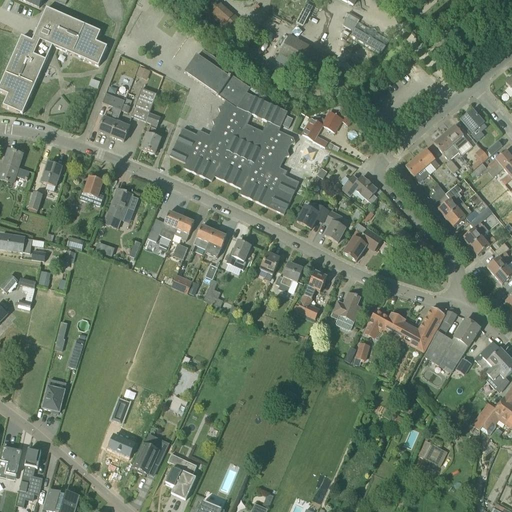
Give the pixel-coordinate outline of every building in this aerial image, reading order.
[(18,0),(39,9),(42,0),(18,0)] [(207,0),(202,7),(234,35),(242,25),(213,0),(207,0)] [(46,10),(32,42),(21,38),(0,86),(0,92),(8,96),(3,107),(22,116),(52,47),(98,68),(107,48),(96,43),(100,33),(46,10)] [(309,13),(303,10),(296,24),(302,27),(309,13)] [(353,31),(359,20),(349,14),(342,26),(353,31)] [(381,54),(385,47),(362,34),(355,29),(351,36),(381,54)] [(289,36),(286,42),(277,59),(283,62),(284,58),(312,73),(322,55),(289,36)] [(444,40),(452,50),(456,47),(448,37),(444,40)] [(280,170),(285,159),(289,157),(287,153),(290,146),(295,145),(293,140),(279,133),(287,114),(246,95),(250,90),(232,77),(234,74),(203,51),(198,58),(197,56),(184,74),(226,103),(223,107),(218,109),(220,114),(217,120),(212,122),(214,126),(209,137),(199,132),(197,136),(182,130),(169,158),(185,165),(183,170),(212,183),(214,178),(241,191),(239,196),(284,217),(299,184),(285,178),(287,173),(280,170)] [(322,55),(312,73),(322,79),(333,61),(322,55)] [(346,62),(336,57),(334,61),(344,67),(346,62)] [(147,81),(150,73),(139,68),(136,77),(147,81)] [(146,124),(149,116),(156,97),(142,91),(131,119),(146,124)] [(121,112),(124,103),(112,98),(106,95),(102,105),(114,109),(112,115),(107,113),(104,119),(102,118),(100,125),(101,126),(98,134),(111,138),(116,124),(117,122),(121,112)] [(126,99),(124,103),(121,112),(127,115),(130,109),(129,108),(132,102),(126,99)] [(339,111),(344,120),(349,115),(341,108),(339,111)] [(477,130),(481,133),(486,129),(472,112),(461,122),(472,135),(477,130)] [(312,121),(311,122),(302,136),(303,137),(303,136),(313,142),(313,143),(325,150),(327,145),(316,138),(322,127),(334,134),(342,120),(330,113),(326,121),(320,118),(316,118),(313,122),(312,121)] [(354,120),(349,115),(344,120),(342,123),(347,128),(354,120)] [(153,154),(155,155),(160,140),(153,137),(160,120),(149,116),(146,124),(151,126),(148,135),(146,135),(144,142),(145,142),(142,150),(149,153),(149,154),(152,155),(153,154)] [(286,117),(282,126),(288,129),(292,120),(286,117)] [(117,122),(116,124),(111,138),(124,143),(130,128),(122,125),(123,124),(117,122)] [(444,136),(453,147),(459,154),(458,152),(468,143),(454,127),(444,136)] [(448,162),(449,163),(445,166),(453,175),(454,174),(459,171),(455,166),(451,161),(459,154),(453,147),(444,136),(434,145),(448,162)] [(498,143),(487,152),(491,157),(502,148),(498,143)] [(475,155),(477,157),(475,159),(478,162),(471,168),(474,171),(488,159),(480,150),(475,155)] [(416,160),(424,171),(431,165),(435,171),(439,167),(426,152),(416,160)] [(511,159),(506,152),(486,169),(487,170),(489,172),(488,173),(494,179),(497,176),(511,163),(511,159)] [(13,183),(15,178),(27,182),(30,173),(18,170),(22,156),(14,153),(13,155),(8,153),(3,169),(1,169),(0,171),(0,180),(8,184),(9,182),(13,183)] [(418,176),(424,171),(416,160),(405,169),(419,185),(423,181),(418,176)] [(511,179),(511,163),(497,176),(502,181),(501,182),(504,186),(511,179)] [(53,193),(55,188),(61,173),(54,171),(56,168),(48,165),(42,184),(47,186),(45,191),(53,193)] [(486,171),(487,170),(486,169),(483,165),(472,173),(477,178),(486,171)] [(89,178),(85,191),(83,191),(80,201),(100,208),(104,198),(98,196),(103,183),(89,178)] [(355,192),(367,202),(377,192),(362,179),(355,186),(350,181),(341,190),(350,198),(355,192)] [(445,196),(437,186),(432,191),(435,194),(430,199),(435,205),(445,196)] [(445,220),(463,205),(464,205),(459,199),(461,198),(458,194),(461,192),(456,186),(445,196),(450,201),(438,211),(445,220)] [(504,193),(496,199),(487,207),(488,208),(493,214),(497,211),(511,197),(511,192),(511,194),(508,190),(505,192),(504,193)] [(121,221),(129,224),(137,201),(131,198),(131,197),(133,198),(133,197),(127,195),(127,194),(124,193),(124,194),(117,191),(104,225),(117,230),(121,221)] [(43,196),(33,193),(28,210),(37,213),(43,196)] [(481,214),(488,208),(487,207),(476,195),(473,197),(476,201),(474,202),(478,208),(474,211),(478,216),(481,214)] [(471,214),(463,205),(445,220),(453,229),(471,214)] [(311,231),(316,221),(322,224),(328,213),(316,206),(313,212),(305,208),(297,223),(311,231)] [(369,212),(363,221),(368,224),(374,216),(369,212)] [(169,213),(161,232),(166,234),(173,238),(182,219),(169,213)] [(338,245),(345,230),(338,227),(342,219),(331,213),(325,224),(330,227),(324,238),(338,245)] [(478,216),(474,220),(479,226),(480,224),(486,220),(481,214),(478,216)] [(173,238),(181,241),(186,243),(194,224),(182,219),(173,238)] [(483,228),(480,224),(479,226),(462,240),(470,249),(488,233),(483,228)] [(206,252),(209,245),(214,232),(201,227),(193,246),(206,252)] [(495,242),(492,239),(496,236),(491,230),(488,233),(470,249),(477,258),(495,242)] [(382,242),(370,233),(367,231),(364,235),(357,231),(352,239),(353,240),(343,255),(356,264),(367,248),(375,253),(382,242)] [(206,252),(218,257),(226,238),(214,232),(209,245),(206,252)] [(407,242),(410,238),(402,232),(394,242),(389,238),(385,242),(390,246),(398,252),(407,257),(414,262),(420,256),(432,267),(439,258),(424,242),(416,251),(407,242)] [(44,243),(24,240),(24,241),(1,237),(0,240),(0,250),(22,254),(30,255),(31,247),(43,249),(44,243)] [(84,243),(71,239),(68,249),(81,253),(84,243)] [(233,250),(226,265),(242,272),(246,264),(244,263),(250,248),(238,243),(235,251),(233,250)] [(112,259),(115,251),(98,244),(95,252),(112,259)] [(180,265),(182,261),(186,249),(178,245),(172,257),(175,258),(174,262),(180,265)] [(494,253),(499,258),(487,269),(494,278),(506,267),(502,262),(508,257),(505,254),(509,250),(504,245),(494,253)] [(76,254),(67,252),(65,262),(74,265),(76,254)] [(33,253),(31,261),(44,263),(46,255),(33,253)] [(269,283),(280,261),(267,255),(260,271),(267,274),(264,281),(269,283)] [(283,279),(279,278),(275,286),(279,288),(278,291),(287,295),(290,289),(292,283),(297,284),(303,271),(289,265),(283,279)] [(217,269),(210,266),(205,278),(212,281),(217,269)] [(494,278),(502,287),(511,278),(511,271),(511,273),(506,267),(494,278)] [(51,276),(41,273),(38,287),(48,290),(51,276)] [(316,292),(320,294),(327,279),(315,274),(297,313),(315,321),(319,312),(308,308),(316,292)] [(0,289),(7,295),(18,283),(11,277),(0,289)] [(176,278),(171,289),(187,296),(192,285),(176,278)] [(34,291),(35,287),(36,284),(21,280),(19,287),(23,288),(34,291)] [(214,291),(217,283),(212,281),(203,302),(220,309),(223,302),(218,300),(220,294),(214,291)] [(34,291),(23,288),(22,291),(27,292),(25,302),(32,304),(34,291)] [(360,300),(355,297),(348,294),(343,306),(337,303),(331,318),(337,321),(336,325),(336,327),(348,332),(350,331),(360,309),(357,307),(360,300)] [(30,310),(32,304),(25,302),(20,301),(18,307),(30,310)] [(230,313),(235,315),(238,310),(233,307),(230,313)] [(389,320),(383,331),(423,354),(444,317),(432,309),(418,333),(403,325),(405,321),(392,315),(389,320)] [(382,333),(383,331),(389,320),(376,313),(368,326),(370,327),(365,336),(374,340),(378,331),(382,333)] [(452,343),(443,338),(450,327),(457,317),(448,313),(443,323),(437,334),(424,358),(451,375),(479,330),(466,321),(452,343)] [(61,326),(55,353),(62,355),(65,342),(64,342),(67,327),(61,326)] [(490,379),(508,360),(494,344),(493,343),(473,360),(476,363),(482,359),(484,360),(483,360),(493,370),(486,376),(490,379)] [(76,371),(83,347),(75,344),(68,368),(76,371)] [(367,348),(360,346),(355,360),(363,362),(367,348)] [(353,358),(347,355),(344,362),(350,364),(353,358)] [(187,367),(190,360),(184,358),(181,364),(187,367)] [(353,360),(351,366),(358,369),(360,363),(353,360)] [(471,366),(462,360),(455,371),(464,377),(471,366)] [(509,383),(505,380),(511,373),(511,363),(508,360),(490,379),(486,382),(496,392),(498,390),(501,393),(502,393),(509,383)] [(59,414),(64,393),(48,389),(43,410),(59,414)] [(499,421),(511,430),(511,389),(495,410),(491,415),(480,430),(480,431),(487,436),(490,436),(496,428),(495,426),(499,421)] [(407,414),(408,410),(406,409),(408,405),(401,402),(397,411),(403,414),(404,413),(407,414)] [(479,432),(480,431),(480,430),(491,415),(495,410),(488,405),(472,427),(479,432)] [(438,424),(442,421),(438,416),(434,419),(438,424)] [(169,445),(168,446),(157,441),(153,450),(144,446),(133,469),(138,472),(137,473),(145,477),(146,475),(148,476),(153,465),(159,468),(169,445)] [(418,457),(423,460),(439,468),(447,453),(439,449),(440,445),(433,441),(431,445),(426,443),(418,457)] [(19,466),(22,453),(18,452),(3,449),(0,460),(0,478),(5,480),(6,475),(16,477),(19,466)] [(35,470),(37,470),(41,453),(28,450),(20,489),(16,507),(24,509),(26,499),(33,501),(34,496),(39,497),(43,480),(33,478),(35,470)] [(220,492),(229,495),(238,465),(229,463),(220,492)] [(174,466),(165,485),(174,489),(171,495),(185,502),(196,479),(192,478),(196,469),(186,464),(183,470),(174,466)] [(415,471),(410,480),(418,483),(422,474),(415,471)] [(41,511),(74,511),(79,498),(66,494),(65,498),(61,497),(61,495),(49,492),(43,511),(42,510),(41,511)] [(195,510),(194,511),(224,511),(225,511),(203,503),(199,511),(195,510)]
